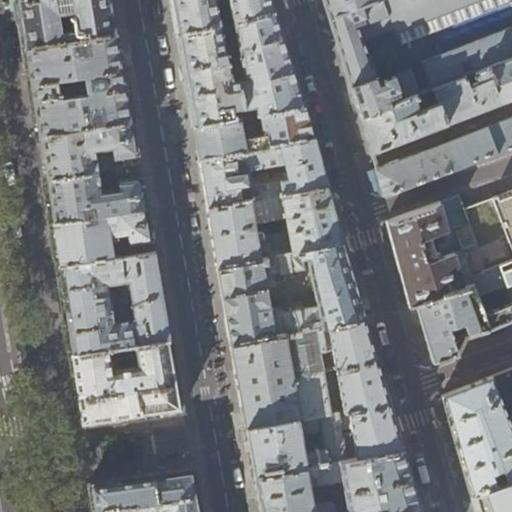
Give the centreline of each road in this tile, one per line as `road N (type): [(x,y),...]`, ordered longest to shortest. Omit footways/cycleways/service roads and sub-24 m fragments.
road 1 (residential): [(448,511),(297,0)]
road 2 (residential): [(139,0),(226,511)]
